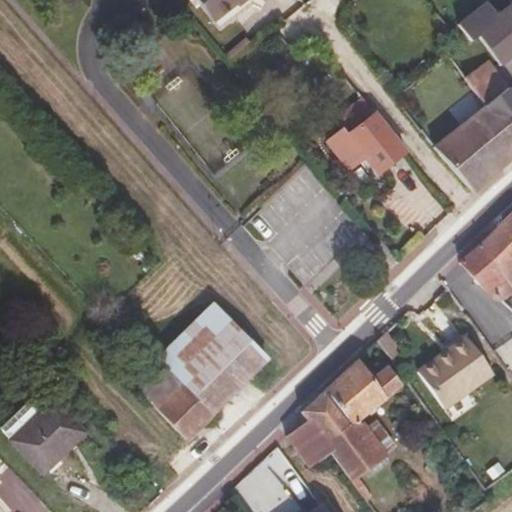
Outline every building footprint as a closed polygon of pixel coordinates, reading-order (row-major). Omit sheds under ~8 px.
[(249,0),(195,0),(221,31),(253,6),(249,0)] [(500,66),(511,56),(511,22),(504,12),(498,17),(486,3),(458,27),(468,38),(471,42),(477,37),(500,66)] [(486,108),(509,88),(486,60),(463,77),(486,108)] [(511,91),(509,88),(486,108),(434,147),(471,194),(511,154),(511,91)] [(377,175),(405,152),(374,114),(347,136),(341,131),(325,143),(348,171),(364,159),(377,175)] [(511,214),(468,256),(461,263),(490,298),(500,299),(511,291),(511,214)] [(149,254),(132,235),(109,257),(125,276),(149,254)] [(184,440),(266,360),(212,306),(157,358),(165,366),(157,374),(139,392),(184,440)] [(377,341),(391,360),(399,352),(385,333),(377,341)] [(492,374),(465,337),(418,372),(443,409),(492,374)] [(294,430),(285,436),(308,466),(329,452),(366,501),(371,496),(356,475),(364,468),(368,474),(398,453),(374,419),(364,426),(357,417),(400,386),(386,367),(371,379),(357,360),(312,402),(301,413),(306,421),(302,424),(294,430)] [(39,412),(27,401),(0,426),(0,428),(44,476),(67,456),(64,451),(83,433),(52,401),(39,412)] [(281,449),(230,486),(248,511),(294,511),(315,497),(281,449)]
